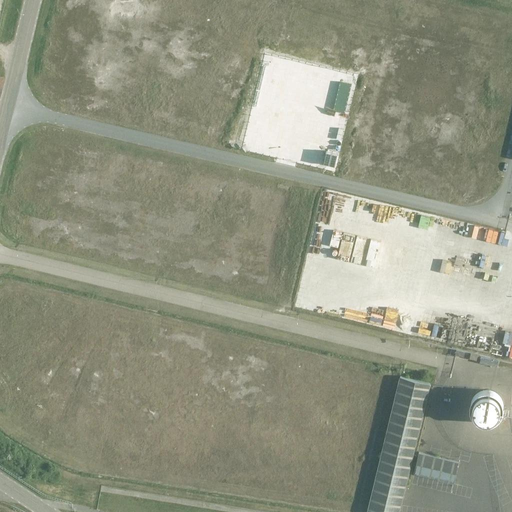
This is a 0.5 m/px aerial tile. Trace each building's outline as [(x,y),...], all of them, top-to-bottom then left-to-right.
[(499,242),(501,230),(471,224),(469,236),(499,242)] [(480,362),(497,366),(498,362),(481,358),(480,362)] [(401,376),(389,424),(367,511),(399,511),(409,472),(431,384),(401,376)] [(482,394),(480,395),(478,396),(476,398),(474,400),(473,402),(473,406),(473,408),(473,411),(474,414),(476,416),(478,418),(481,420),(484,421),(485,421),(490,421),(494,419),(497,417),(499,414),(500,411),(501,408),(501,406),(500,402),(498,399),(496,396),(493,394),(489,393),(484,393),(482,394)] [(459,462),(419,452),(414,473),(454,482),(459,462)]
